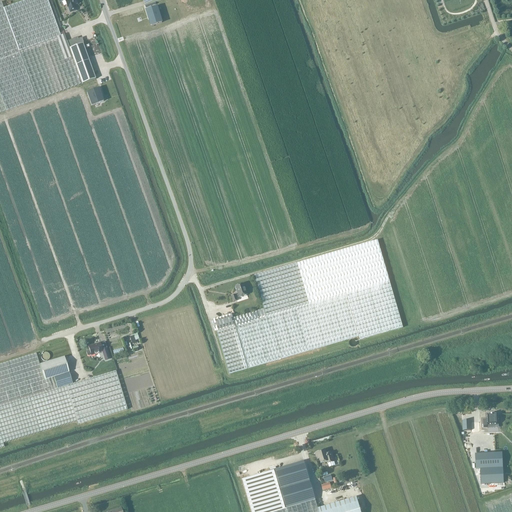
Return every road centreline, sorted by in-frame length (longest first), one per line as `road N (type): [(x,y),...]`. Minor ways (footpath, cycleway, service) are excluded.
road 1 (tertiary): [(31,511),(418,397),(511,388)]
road 2 (unclassified): [(42,340),(165,302),(189,271),(187,242),(103,0)]
